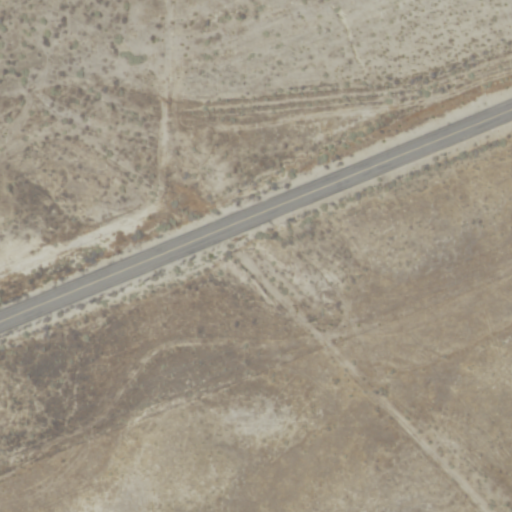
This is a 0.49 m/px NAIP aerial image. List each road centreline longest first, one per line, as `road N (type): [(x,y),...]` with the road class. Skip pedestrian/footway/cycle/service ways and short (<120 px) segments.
road 1 (residential): [(511,107),(0,320)]
road 2 (track): [(488,511),(236,255)]
